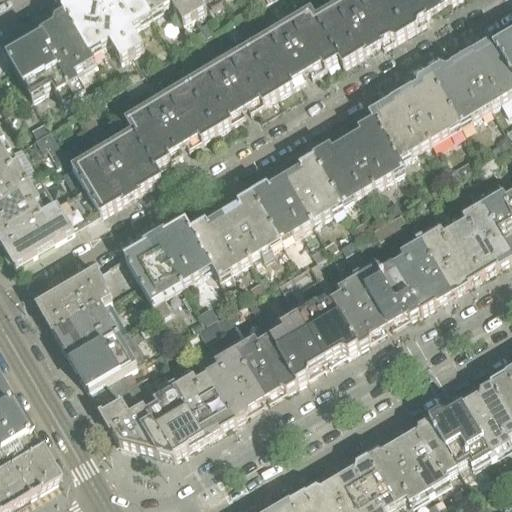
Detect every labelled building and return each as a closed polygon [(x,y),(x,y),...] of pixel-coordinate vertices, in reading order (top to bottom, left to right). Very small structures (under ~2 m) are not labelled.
[(152,25),(137,0),(94,0),(64,18),(67,22),(90,62),(110,50),(122,70),(145,56),(134,36),(152,25)] [(137,0),(152,25),(173,13),(185,33),(196,26),(207,19),(195,0),(137,0)] [(248,0),(251,4),(257,0),(258,0),(265,10),(266,12),(274,7),(269,0),(248,0)] [(407,42),(381,0),(357,0),(315,26),(340,68),(344,74),(382,52),(384,56),(407,42)] [(463,0),(381,0),(407,42),(430,29),(427,25),(465,3),(463,0)] [(271,21),(266,12),(265,10),(254,17),(261,27),(267,23),(274,34),(277,31),(271,21)] [(340,68),(315,26),(311,18),(250,55),(279,105),(307,88),(305,83),(307,82),(310,80),(313,85),(340,68)] [(281,29),(275,18),(271,21),(277,31),(281,29)] [(96,71),(90,62),(67,22),(58,27),(56,33),(57,34),(44,42),(45,43),(43,44),(45,47),(38,51),(36,48),(35,49),(34,47),(7,63),(15,77),(33,108),(54,95),(65,114),(72,110),(79,122),(87,117),(80,106),(88,101),(77,82),(96,71)] [(215,40),(209,28),(201,32),(208,44),(215,40)] [(213,55),(235,42),(230,32),(208,45),(205,47),(211,56),(210,57),(216,68),(220,66),(213,55)] [(208,45),(202,36),(191,43),(196,52),(205,47),(208,45)] [(511,49),(498,58),(511,81),(511,49)] [(511,103),(511,81),(498,58),(494,52),(456,74),(453,71),(431,84),(461,134),(511,103)] [(279,105),(250,55),(189,91),(218,141),(246,124),(243,120),(246,118),(248,117),(251,121),(279,105)] [(216,68),(210,57),(205,60),(212,71),(216,68)] [(15,77),(7,63),(0,67),(0,72),(6,82),(15,77)] [(148,95),(142,85),(141,84),(126,93),(133,104),(148,95)] [(461,134),(431,84),(409,97),(411,101),(373,124),(377,130),(400,170),(461,134)] [(218,141),(189,91),(128,127),(135,139),(157,177),(184,161),(182,157),(187,153),(189,158),(218,141)] [(158,102),(152,93),(149,95),(154,104),(158,102)] [(0,119),(3,123),(17,115),(13,108),(0,116),(0,119)] [(103,138),(94,122),(86,127),(95,143),(101,153),(105,151),(99,141),(103,138)] [(400,170),(377,130),(349,146),(351,151),(349,152),(346,154),(343,149),(315,166),(343,215),(405,178),(400,170)] [(94,143),(87,132),(77,138),(83,149),(94,143)] [(13,159),(19,156),(13,145),(7,148),(0,137),(0,207),(31,189),(13,159)] [(157,177),(135,139),(73,176),(86,198),(101,223),(102,224),(163,187),(157,177)] [(511,151),(505,141),(500,144),(499,151),(503,156),(511,151)] [(101,153),(95,143),(91,145),(97,155),(101,153)] [(67,167),(62,157),(55,161),(60,171),(67,167)] [(343,215),(315,166),(287,183),(290,188),(284,191),(282,186),(253,203),(282,251),(343,215)] [(461,183),(475,174),(471,166),(457,175),(461,183)] [(483,186),(477,176),(467,182),(473,192),(483,186)] [(101,223),(86,198),(58,215),(40,184),(31,190),(31,189),(0,207),(0,248),(1,249),(16,274),(75,239),(101,223)] [(428,203),(442,194),(439,189),(425,198),(428,203)] [(511,201),(504,206),(502,202),(463,225),(466,230),(456,237),(483,285),(511,268),(511,201)] [(282,251),(253,203),(225,220),(228,224),(223,227),(220,223),(192,239),(214,277),(221,287),(282,251)] [(402,217),(396,207),(387,213),(393,222),(402,217)] [(214,277),(192,239),(187,229),(126,265),(133,278),(141,291),(154,313),(214,277)] [(483,285),(456,237),(444,243),(441,238),(426,247),(416,232),(407,238),(417,253),(400,263),(404,268),(394,274),(421,321),(422,322),(483,285)] [(335,248),(325,253),(330,262),(339,256),(335,248)] [(358,256),(354,248),(342,255),(346,263),(358,256)] [(330,262),(325,253),(313,260),(317,269),(330,262)] [(421,321),(394,274),(393,275),(392,273),(380,281),(378,277),(371,281),(359,260),(348,267),(360,287),(338,300),(336,301),(318,269),(311,274),(325,297),(360,357),(371,350),(372,345),(405,325),(410,326),(410,327),(421,321)] [(55,342),(103,314),(112,308),(108,300),(110,298),(99,281),(40,315),(50,332),(55,341),(55,342)] [(274,294),(270,288),(267,282),(261,285),(268,298),(274,294)] [(264,295),(260,289),(252,294),(256,301),(264,295)] [(300,308),(292,294),(286,297),(285,301),(292,313),(300,308)] [(360,357),(325,297),(314,304),(313,307),(317,313),(276,338),(279,341),(270,347),(298,394),(309,387),(309,386),(310,381),(343,362),(348,363),(349,364),(360,357)] [(194,311),(188,301),(183,304),(189,314),(194,311)] [(138,374),(103,314),(55,342),(90,402),(125,382),(138,374)] [(298,394),(270,347),(257,354),(254,350),(248,354),(233,329),(240,325),(235,317),(217,328),(224,340),(237,361),(214,374),(216,377),(208,382),(208,383),(237,430),(248,423),(247,423),(248,418),(282,398),(286,399),(287,400),(298,394)] [(205,333),(201,327),(191,333),(196,339),(205,333)] [(224,340),(217,328),(199,338),(207,350),(224,340)] [(511,380),(492,393),(492,394),(511,426),(511,380)] [(137,402),(125,382),(90,402),(102,422),(137,402)] [(238,431),(237,430),(208,383),(198,389),(195,384),(155,408),(150,398),(139,405),(155,433),(175,468),(238,431)] [(0,390),(0,414),(10,409),(0,390)] [(511,446),(511,426),(492,394),(481,400),(482,401),(481,406),(447,425),(442,424),(431,430),(459,478),(470,471),(473,476),(511,453),(511,451),(510,448),(511,446)] [(155,433),(139,405),(137,402),(102,422),(121,454),(159,464),(159,463),(175,468),(155,433)] [(0,459),(30,442),(10,409),(0,414),(0,459)] [(459,478),(431,430),(419,437),(420,438),(419,442),(385,462),(380,461),(380,460),(369,467),(395,511),(401,511),(408,508),(410,511),(412,511),(451,489),(448,484),(459,478)] [(0,511),(20,511),(58,491),(30,442),(0,459),(0,511)] [(395,511),(369,467),(358,474),(357,479),(323,499),(318,498),(318,497),(307,503),(311,511),(395,511)] [(508,511),(507,509),(511,505),(511,497),(498,504),(503,511),(508,511)] [(482,511),(490,507),(485,500),(477,505),(480,511),(482,511)] [(311,511),(307,503),(306,502),(292,511),(290,511),(311,511)]
